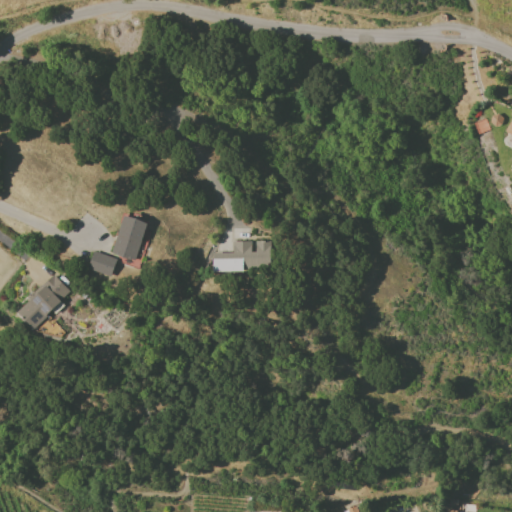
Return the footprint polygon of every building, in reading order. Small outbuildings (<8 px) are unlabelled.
[(488,119),(494,127),(503,121),(497,113),(488,119)] [(111,254),(135,262),(147,223),(123,215),(111,254)] [(266,237),(229,238),(229,250),(210,249),(212,272),(268,271),(266,237)] [(110,277),(116,259),(93,251),(87,269),(110,277)] [(17,313),(33,329),(70,291),(54,275),(17,313)]
